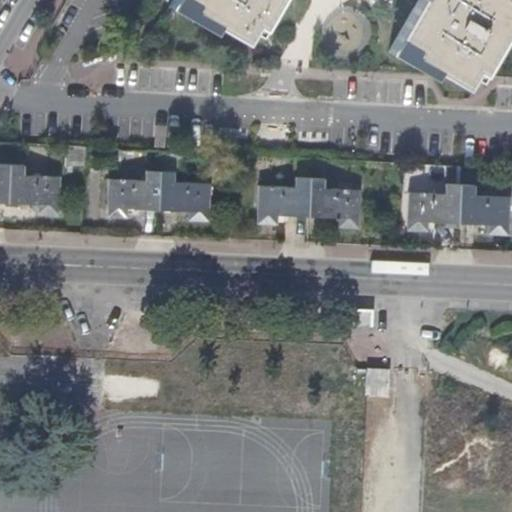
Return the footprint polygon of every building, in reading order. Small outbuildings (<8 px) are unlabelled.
[(188,0),(184,8),(205,20),(209,14),(210,13),(264,44),(265,45),(275,26),(269,22),(281,2),(281,0),(188,0)] [(511,0),(420,0),(393,48),(413,60),(417,52),(471,81),(478,69),(493,77),(511,44),(511,0)] [(93,152),(74,151),(73,171),(92,172),(93,152)] [(167,156),(167,171),(182,171),(190,171),(191,157),(167,156)] [(0,160),(0,209),(44,212),(44,218),(65,220),(68,175),(31,173),(32,162),(0,160)] [(316,162),(302,162),(300,183),(266,182),(264,222),(284,223),(284,215),(313,216),(316,162)] [(331,163),(316,162),(313,216),(344,217),(343,226),(363,227),(365,187),(331,186),(331,163)] [(451,169),(451,181),(466,182),(466,169),(451,169)] [(115,177),(113,215),(135,216),(135,209),(165,211),(167,171),(151,170),(151,178),(115,177)] [(167,171),(165,211),(193,213),(192,218),(215,220),(217,181),(181,179),(182,171),(167,171)] [(414,189),(412,228),(434,229),(435,222),(464,223),(466,182),(451,181),(451,190),(414,189)] [(466,182),(464,223),(494,225),(493,231),(511,231),(511,193),(480,192),(480,182),(466,182)] [(389,366),(366,366),(365,393),(388,394),(389,366)]
